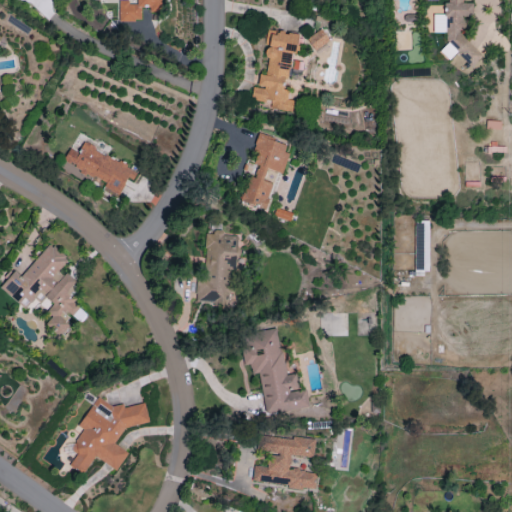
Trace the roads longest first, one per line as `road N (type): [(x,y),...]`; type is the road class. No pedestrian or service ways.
road 1 (residential): [(126,262),(189,176),(216,73),(216,0)]
road 2 (residential): [(164,511),(186,454),(189,395),(172,343),(126,262)]
road 3 (residential): [(0,172),(74,216),(126,262)]
